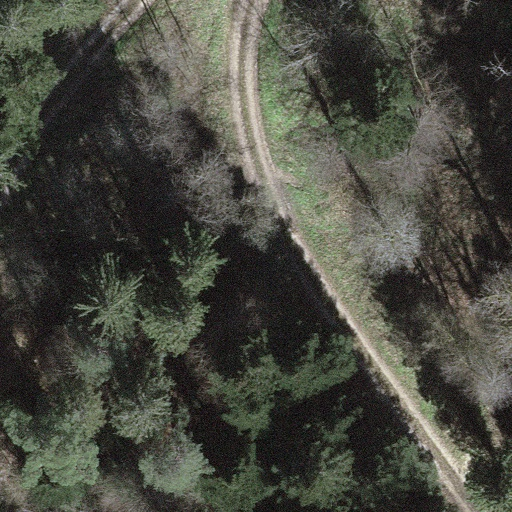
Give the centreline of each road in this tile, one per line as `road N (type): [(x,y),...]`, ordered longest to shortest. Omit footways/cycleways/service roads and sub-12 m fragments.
road 1 (track): [(243,0),(231,54),(237,113),(260,186),(485,511)]
road 2 (track): [(136,0),(0,188)]
